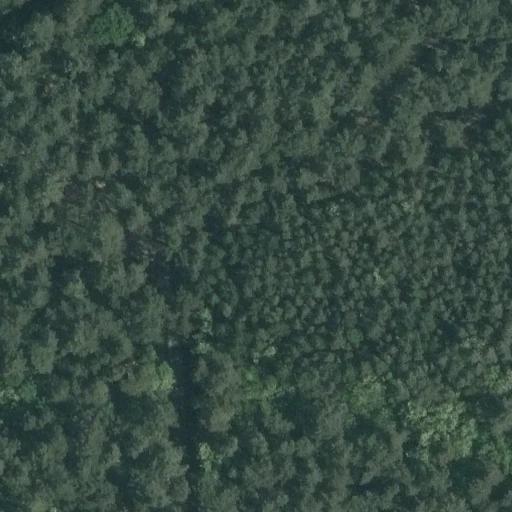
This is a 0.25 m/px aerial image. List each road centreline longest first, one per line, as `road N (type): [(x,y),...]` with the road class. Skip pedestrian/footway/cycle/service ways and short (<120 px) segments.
road 1 (track): [(153,254),(511,104)]
road 2 (track): [(0,119),(153,254)]
road 3 (track): [(153,254),(0,302)]
